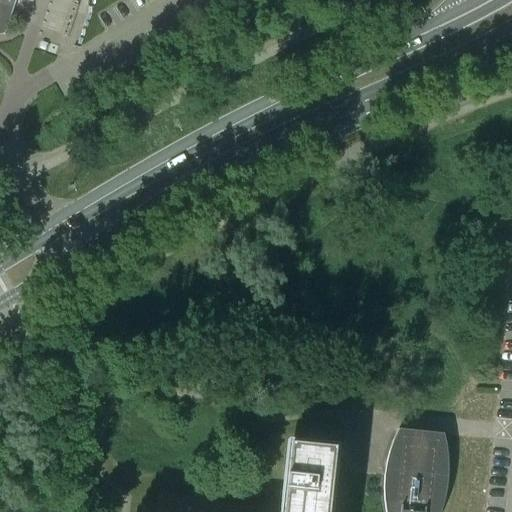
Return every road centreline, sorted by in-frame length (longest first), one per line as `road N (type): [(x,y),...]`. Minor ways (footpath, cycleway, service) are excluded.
road 1 (secondary): [(0,303),(240,164),(432,82),(511,38)]
road 2 (secondary): [(496,0),(217,132),(0,259)]
